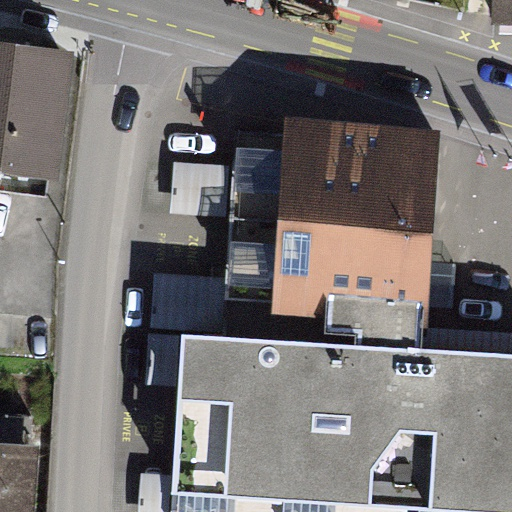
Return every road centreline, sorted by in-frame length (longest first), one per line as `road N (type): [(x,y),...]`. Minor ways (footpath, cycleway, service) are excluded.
road 1 (residential): [(125,0),(75,511)]
road 2 (secondary): [(511,102),(178,0)]
